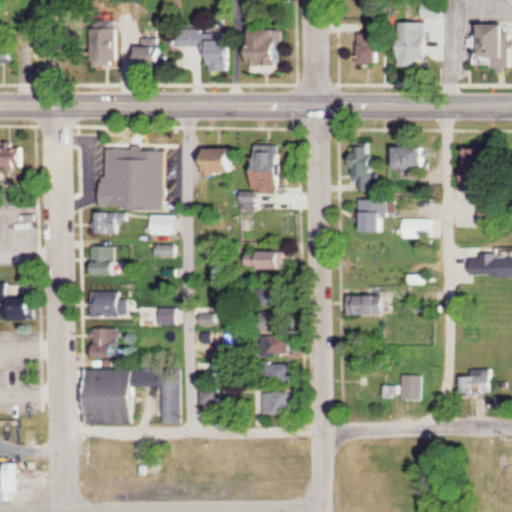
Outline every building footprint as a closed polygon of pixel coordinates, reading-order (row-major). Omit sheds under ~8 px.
[(447,17),(447,6),(430,6),(430,17),(447,17)] [(433,23),(408,21),(406,66),(429,67),(430,59),(438,59),(439,42),(432,41),(433,23)] [(511,66),(511,24),(483,24),(483,66),(511,66)] [(0,61),(27,61),(26,39),(16,39),(15,27),(0,27),(0,61)] [(201,65),(209,34),(186,28),(178,59),(201,65)] [(262,29),(262,72),(295,72),(294,29),(262,29)] [(384,65),(384,36),(362,36),(362,65),(384,65)] [(142,38),(142,68),(171,68),(171,38),(142,38)] [(214,68),(239,68),(239,39),(214,39),(214,68)] [(359,182),(382,182),(382,146),(359,146),(359,182)] [(292,148),(265,147),(262,191),(289,193),(292,148)] [(174,149),(112,148),(111,208),(173,209),(174,149)] [(436,169),(436,148),(401,148),(401,169),(436,169)] [(247,174),(247,149),(212,149),(212,174),(247,174)] [(33,168),(33,150),(2,150),(2,168),(33,168)] [(504,176),(499,160),(484,163),(489,181),(504,176)] [(402,212),(402,199),(365,199),(365,232),(393,232),(393,212),(402,212)] [(508,204),(485,204),(485,223),(508,223),(508,204)] [(104,212),(104,233),(129,233),(129,212),(104,212)] [(181,214),(157,214),(157,233),(181,233),(181,214)] [(409,218),(409,236),(440,236),(440,218),(409,218)] [(198,242),(230,242),(230,224),(198,224),(198,242)] [(182,255),(182,244),(160,244),(160,255),(182,255)] [(123,275),(123,245),(96,245),(96,275),(123,275)] [(291,269),(291,250),(262,250),(262,269),(291,269)] [(511,254),(477,255),(477,277),(511,277),(511,254)] [(439,283),(438,267),(417,268),(417,283),(439,283)] [(0,297),(14,297),(13,282),(0,281),(0,297)] [(134,291),(97,291),(97,315),(134,315),(134,291)] [(355,294),(355,315),(396,315),(396,294),(355,294)] [(183,307),(163,307),(163,323),(183,323),(183,307)] [(204,312),(204,324),(225,324),(225,312),(204,312)] [(273,326),(288,327),(289,314),(274,313),(273,326)] [(123,328),(96,327),(96,356),(122,357),(123,328)] [(269,335),(269,354),(296,354),(296,335),(269,335)] [(233,376),(233,361),(215,361),(215,376),(233,376)] [(271,382),(296,382),(296,364),(271,364),(271,382)] [(473,368),(473,376),(466,376),(466,392),(488,392),(488,388),(501,388),(501,368),(473,368)] [(91,424),(142,424),(142,386),(170,386),(170,423),(186,423),(185,370),(91,370),(91,424)] [(400,372),(365,372),(365,398),(400,398),(400,372)] [(407,400),(429,400),(429,373),(407,373),(407,400)] [(295,392),(265,392),(265,413),(295,413),(295,392)] [(0,503),(17,504),(17,493),(28,493),(28,464),(0,463),(0,503)]
